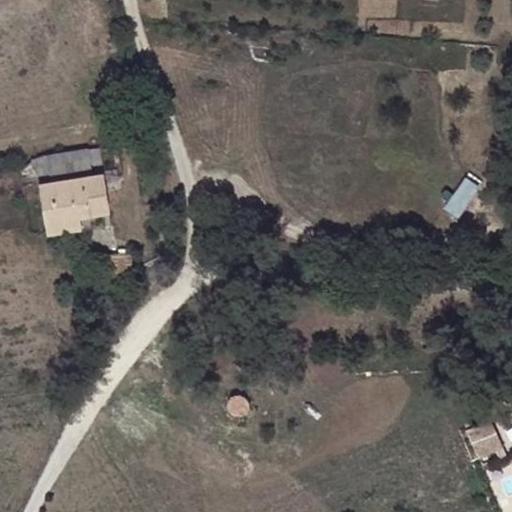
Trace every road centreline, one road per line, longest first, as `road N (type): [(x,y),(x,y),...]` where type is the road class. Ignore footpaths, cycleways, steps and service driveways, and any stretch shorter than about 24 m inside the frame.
road 1 (track): [(124,0),(194,206),(173,278),(125,338),(29,511)]
road 2 (track): [(194,206),(264,227),(392,247),(440,243),(479,215),(511,149)]
road 3 (track): [(157,110),(0,147)]
